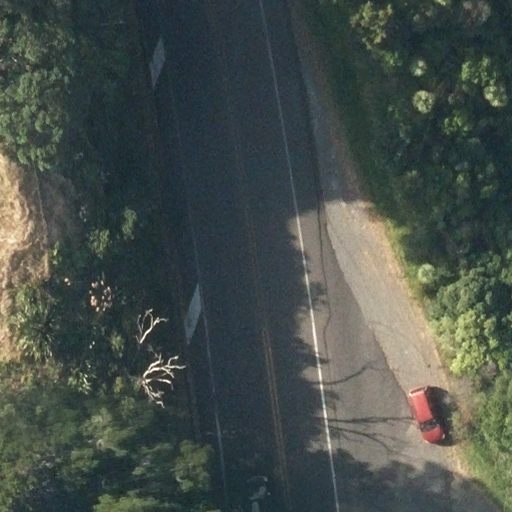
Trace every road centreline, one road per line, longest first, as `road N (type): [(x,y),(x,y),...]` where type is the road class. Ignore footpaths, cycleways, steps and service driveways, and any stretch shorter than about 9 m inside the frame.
road 1 (primary): [(294,511),(210,0)]
road 2 (track): [(292,488),(431,475),(478,511)]
